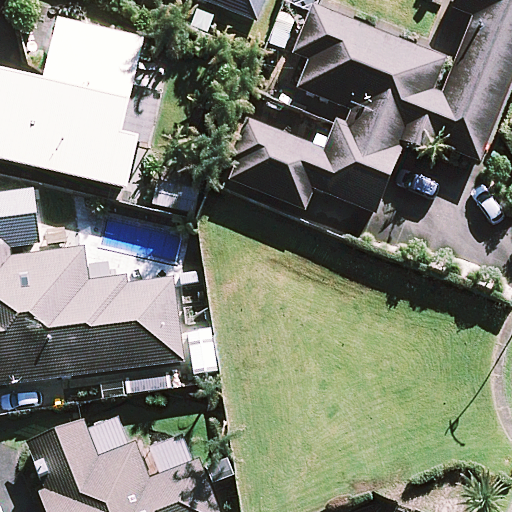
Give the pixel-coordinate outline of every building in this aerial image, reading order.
[(191,1),(200,5),(190,31),(209,38),(219,12),(255,26),(265,0),(175,0),(189,5),(191,1)] [(439,166),(445,152),(481,166),(511,87),(511,0),(458,0),(454,13),(474,20),(456,66),(313,10),(295,57),(309,63),(297,93),(341,111),(328,145),(254,116),(227,184),(305,215),(313,193),(375,218),(401,151),(439,166)] [(142,45),(59,26),(45,88),(0,77),(0,163),(126,193),(138,144),(146,146),(158,98),(131,91),(142,45)] [(197,190),(159,185),(156,211),(194,216),(197,190)] [(0,389),(56,382),(98,377),(102,405),(170,397),(166,369),(182,367),(172,284),(125,290),(119,248),(11,261),(9,238),(0,239),(0,389)] [(123,414),(28,450),(44,491),(37,494),(43,511),(214,511),(197,466),(150,483),(123,414)]
